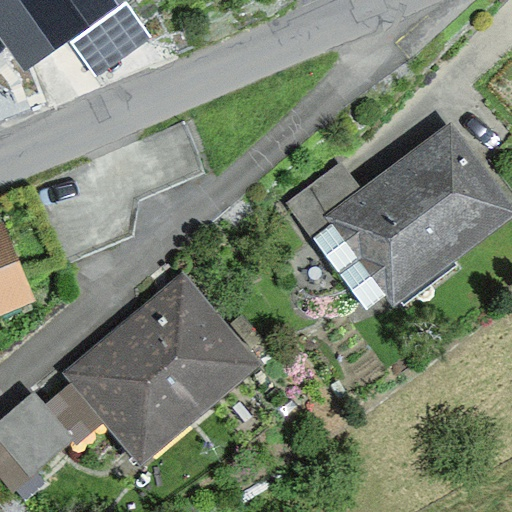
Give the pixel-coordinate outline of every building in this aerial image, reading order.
[(0,0),(0,16),(26,53),(100,0),(0,0)] [(27,187),(60,266),(134,235),(139,201),(205,172),(183,120),(27,187)] [(338,165),(287,203),(366,307),(391,289),(395,294),(507,210),(449,133),(363,198),(338,165)] [(0,299),(22,291),(0,238),(0,299)] [(81,379),(47,408),(39,399),(0,432),(0,438),(30,474),(107,408),(133,439),(174,405),(183,415),(246,362),(191,296),(166,317),(163,313),(157,319),(159,322),(146,334),(137,323),(77,373),(81,379)]
